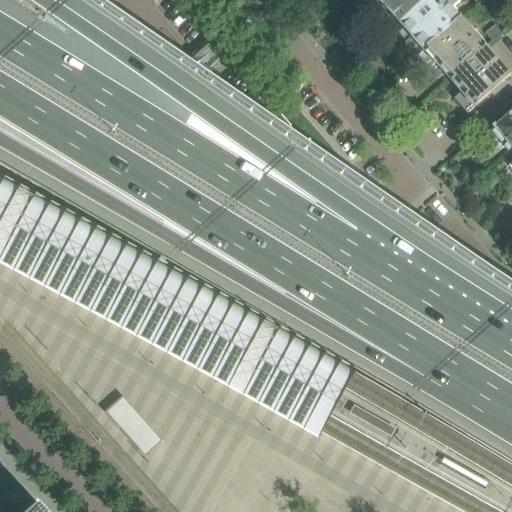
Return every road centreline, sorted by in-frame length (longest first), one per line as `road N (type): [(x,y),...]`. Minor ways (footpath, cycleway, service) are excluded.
road 1 (motorway): [(0,97),(453,373)]
road 2 (motorway): [(0,140),(453,373)]
road 3 (motorway): [(344,249),(0,38)]
road 4 (motorway): [(344,249),(200,103),(50,0)]
road 5 (residential): [(416,186),(250,0)]
road 6 (motorway): [(511,351),(344,249)]
road 7 (residential): [(94,511),(0,406)]
